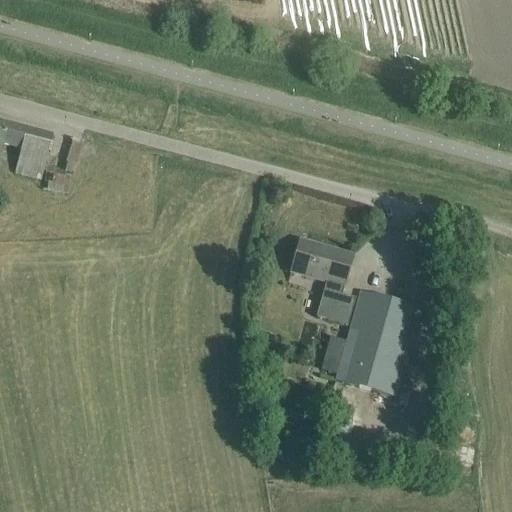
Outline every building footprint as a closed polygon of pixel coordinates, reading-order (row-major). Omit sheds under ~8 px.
[(0,122),(0,145),(20,151),(14,174),(40,180),(51,136),(0,122)] [(43,190),(67,195),(70,178),(47,174),(43,190)] [(317,318),(348,327),(356,300),(342,296),(353,257),(300,242),(291,274),(327,284),(317,318)] [(355,312),(336,381),(396,398),(404,371),(415,329),(421,310),(361,293),(355,312)] [(300,437),(296,446),(312,453),(316,443),(300,437)]
